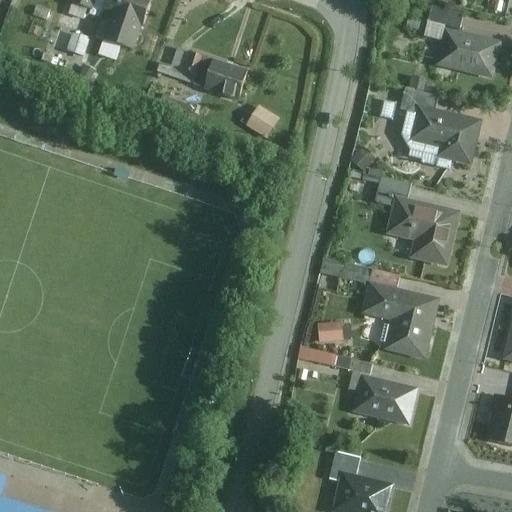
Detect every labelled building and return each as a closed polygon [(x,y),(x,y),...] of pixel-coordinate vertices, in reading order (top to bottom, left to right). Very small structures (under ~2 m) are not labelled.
[(95,0),(73,0),(74,0),(92,8),(95,0)] [(105,0),(94,35),(107,40),(102,55),(119,60),(124,45),(137,49),(152,0),(105,0)] [(467,11),(436,3),(432,19),(450,24),(440,63),(495,77),(504,42),(462,31),(467,11)] [(91,38),(77,33),(70,50),(85,55),(91,38)] [(232,98),(243,69),(183,45),(179,55),(169,51),(161,70),(232,98)] [(428,78),(411,75),(404,108),(421,112),(415,137),(447,144),(445,154),(475,161),(484,121),(434,110),(438,95),(425,92),(428,78)] [(278,117),(257,105),(247,123),(268,135),(278,117)] [(355,158),(364,167),(373,158),(364,149),(355,158)] [(417,240),(414,255),(449,264),(462,213),(409,199),(413,182),(366,170),(364,180),(383,185),(378,201),(394,205),(387,232),(417,240)] [(327,257),(323,271),(371,282),(365,311),(398,319),(391,347),(428,356),(442,298),(398,288),(402,274),(327,257)] [(342,321),(319,324),(320,340),(343,338),(342,321)] [(302,346),(300,357),(356,371),(351,389),(360,392),(355,410),(410,423),(419,388),(370,376),(373,364),(302,346)] [(511,396),(498,394),(488,442),(511,446),(511,396)] [(362,457),(341,451),(333,480),(342,482),(335,508),(348,511),(388,511),(396,483),(358,473),(362,457)] [(0,511),(51,511),(0,495),(0,511)]
